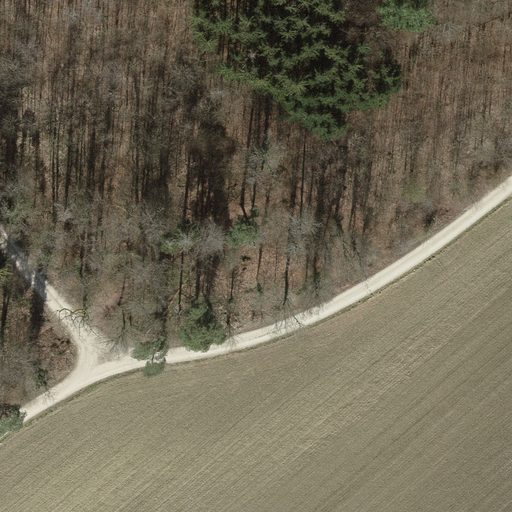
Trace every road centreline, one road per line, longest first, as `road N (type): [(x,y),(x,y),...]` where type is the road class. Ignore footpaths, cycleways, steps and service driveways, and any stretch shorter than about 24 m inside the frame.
road 1 (track): [(511,183),(296,321),(134,362)]
road 2 (track): [(134,362),(79,332),(0,227)]
road 3 (track): [(134,362),(24,422),(0,444)]
